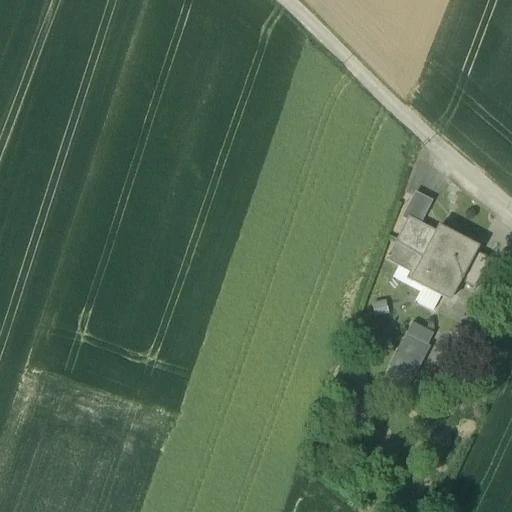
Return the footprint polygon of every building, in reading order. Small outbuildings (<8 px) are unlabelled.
[(430,202),(414,194),(402,219),(407,221),(408,220),(419,226),(430,202)] [(419,226),(408,220),(407,221),(395,243),(422,258),(435,234),(419,226)] [(473,254),(435,234),(422,258),(412,275),(428,283),(452,295),(459,282),(473,254)] [(422,258),(395,243),(386,261),(409,273),(405,280),(424,290),(428,283),(412,275),(422,258)] [(473,254),(459,282),(472,288),(486,261),(473,254)] [(452,295),(428,283),(424,290),(448,303),(452,295)] [(427,348),(405,337),(389,368),(412,379),(427,348)]
